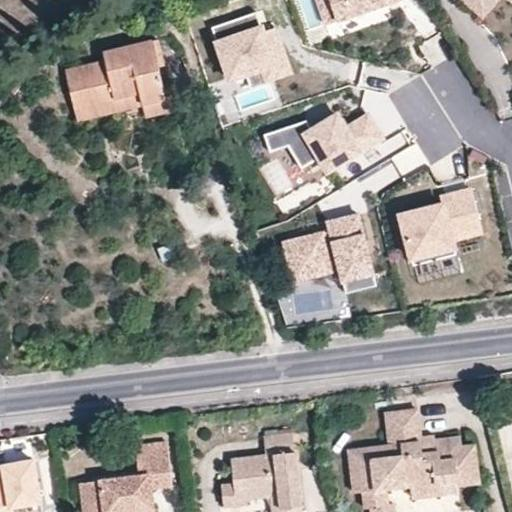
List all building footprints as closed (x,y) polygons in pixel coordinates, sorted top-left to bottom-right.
[(315,0),(323,21),(328,19),(330,26),(338,23),(341,32),(392,15),(387,0),(315,0)] [(470,0),(484,13),(496,0),(470,0)] [(245,70),(245,72),(264,66),(269,79),(290,71),(275,28),(263,32),(256,12),(212,27),(229,75),(245,70)] [(437,33),(419,51),(436,67),(453,50),(437,33)] [(149,40),(156,65),(161,64),(154,39),(149,40)] [(143,105),(164,99),(156,65),(149,40),(101,52),(103,62),(64,71),(74,109),(140,93),(143,105)] [(270,82),(269,79),(264,66),(245,72),(251,89),(270,82)] [(77,121),(143,105),(140,93),(74,109),(77,121)] [(167,112),(164,99),(143,105),(146,117),(167,112)] [(265,134),(271,152),(289,145),(302,168),(320,157),(328,170),(382,137),(368,115),(346,128),(338,114),(313,130),(307,120),(265,134)] [(443,204),(401,215),(415,265),(457,254),(453,238),(483,230),(472,188),(441,196),(443,204)] [(370,279),(357,214),(321,222),(324,237),(282,245),(290,288),(332,279),(333,286),(370,279)] [(418,410),(387,413),(391,446),(350,450),(355,492),(362,491),(364,507),(369,507),(369,511),(390,511),(390,504),(387,504),(386,489),(410,486),(412,498),(459,492),(459,484),(479,482),(474,445),(463,446),(461,438),(422,442),(418,410)] [(303,511),(291,436),(262,440),(265,459),(230,464),(234,488),(234,490),(244,488),(246,503),(272,499),(274,511),(303,511)] [(139,474),(120,476),(121,484),(102,486),(101,479),(83,481),(85,511),(155,511),(154,500),(143,501),(142,492),(153,491),(152,486),(172,483),(167,443),(137,446),(139,474)] [(46,457),(0,465),(0,511),(34,511),(55,508),(46,457)] [(121,484),(120,476),(101,479),(102,486),(121,484)] [(244,488),(234,490),(223,490),(226,511),(247,509),(246,503),(244,488)] [(154,500),(153,491),(142,492),(143,501),(154,500)]
